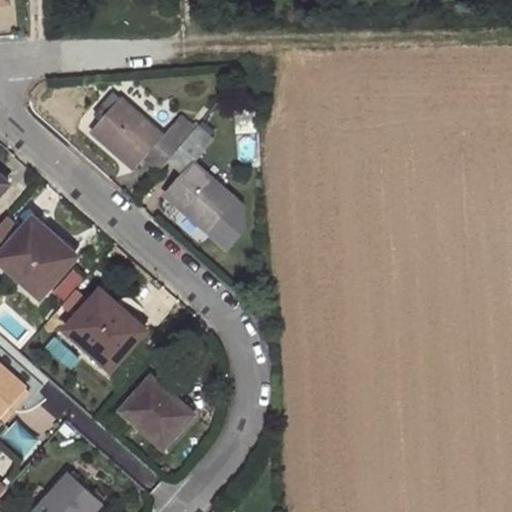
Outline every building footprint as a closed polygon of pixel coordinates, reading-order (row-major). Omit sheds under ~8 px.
[(102,120),(92,131),(135,169),(144,158),(161,172),(170,161),(187,142),(171,128),(164,136),(120,99),(111,110),(104,103),(95,114),(102,120)] [(257,110),(237,111),(238,132),(258,131),(257,110)] [(164,194),(207,233),(237,198),(195,162),(204,151),(190,139),(187,142),(170,161),(182,172),(164,194)] [(0,195),(11,182),(0,172),(0,195)] [(31,219),(0,254),(0,260),(43,298),(83,253),(66,237),(59,244),(31,219)] [(57,290),(67,297),(82,274),(73,268),(57,290)] [(68,329),(113,371),(145,335),(116,309),(120,305),(102,289),(68,329)] [(0,362),(0,418),(28,387),(0,362)] [(122,410),(165,449),(195,414),(153,375),(122,410)] [(94,511),(104,501),(72,472),(34,511),(94,511)] [(0,497),(10,486),(0,478),(0,497)]
